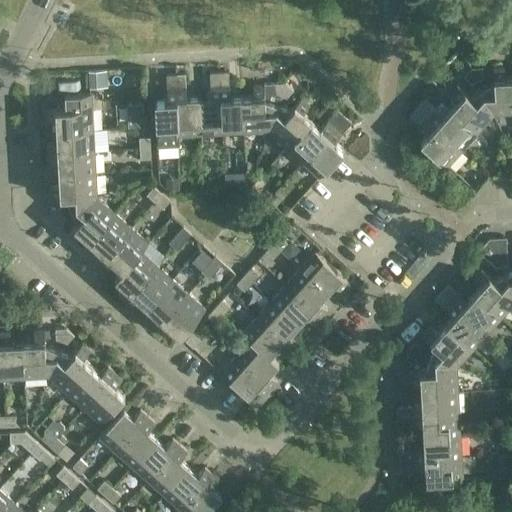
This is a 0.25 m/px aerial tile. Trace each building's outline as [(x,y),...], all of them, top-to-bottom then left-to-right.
[(472,82),(483,76),(482,66),(472,67),(464,75),(472,82)] [(494,82),(481,88),(494,113),(511,112),(511,75),(504,76),(504,66),(493,66),(494,82)] [(210,96),(199,97),(200,134),(222,133),(219,70),(209,71),(210,96)] [(228,70),(219,70),(222,133),(244,131),(242,95),(230,95),(228,70)] [(88,90),(107,89),(107,72),(88,72),(88,90)] [(185,72),(176,73),(179,135),(200,134),(199,97),(186,98),(185,72)] [(167,99),(154,99),(157,146),(179,145),(179,135),(176,73),(166,73),(167,99)] [(286,96),(293,89),(285,81),(274,82),(275,92),(286,96)] [(253,94),(242,95),(244,131),(268,130),(278,103),(265,98),(264,83),(252,83),(253,94)] [(457,99),(450,108),(477,132),(494,113),(481,88),(469,94),(457,84),(450,92),(457,99)] [(55,119),(56,130),(93,128),(91,95),(80,96),(81,107),(44,109),(45,119),(55,119)] [(291,107),(278,103),(268,130),(287,147),(311,120),(302,111),(309,104),(301,96),(291,107)] [(477,132),(450,108),(442,116),(423,99),(416,107),(463,148),(477,132)] [(463,148),(416,107),(410,114),(429,131),(420,140),(448,165),(463,148)] [(311,120),(287,147),(303,161),(344,115),(337,109),(320,127),(311,120)] [(344,115),(303,161),(319,176),(344,149),(334,140),(351,122),(344,115)] [(93,128),(56,130),(56,142),(46,143),(47,152),(94,150),(93,128)] [(151,146),(150,135),(140,136),(140,147),(151,146)] [(151,146),(140,147),(140,157),(151,157),(151,146)] [(94,150),(47,152),(47,162),(58,161),(59,173),(95,171),(94,150)] [(511,160),(510,159),(506,159),(503,163),(503,167),(506,170),(510,171),(511,169),(511,160)] [(95,171),(59,173),(59,185),(49,186),(49,197),(65,196),(71,209),(97,196),(95,171)] [(254,185),(260,190),(265,184),(259,178),(254,185)] [(155,201),(162,192),(154,185),(146,193),(155,201)] [(163,207),(170,199),(162,192),(155,201),(163,207)] [(269,198),(274,202),(280,196),(275,192),(269,198)] [(97,196),(71,209),(77,221),(67,233),(75,240),(82,232),(91,240),(115,212),(97,196)] [(50,207),(51,218),(63,212),(60,206),(50,207)] [(63,212),(51,218),(59,225),(66,217),(63,212)] [(115,212),(91,240),(99,248),(93,256),(100,263),(132,227),(115,212)] [(184,240),(191,232),(183,225),(175,233),(184,240)] [(132,227),(100,263),(107,269),(114,261),(122,268),(123,269),(140,249),(141,250),(148,242),(132,227)] [(184,240),(175,233),(168,241),(176,248),(184,240)] [(287,241),(279,234),(272,242),(280,249),(287,241)] [(280,249),(272,242),(265,250),(273,257),(280,249)] [(123,269),(122,268),(115,277),(125,285),(118,293),(125,299),(156,264),(141,250),(140,249),(123,269)] [(315,251),(300,268),(328,292),(335,284),(343,291),(350,282),(315,251)] [(501,264),(495,251),(488,259),(496,266),(501,264)] [(501,264),(507,261),(506,251),(495,251),(501,264)] [(216,269),(223,261),(215,254),(208,262),(216,269)] [(216,269),(208,262),(201,270),(209,277),(216,269)] [(156,264),(125,299),(132,306),(139,298),(148,306),(173,278),(156,264)] [(259,273),(251,266),(243,274),(251,282),(259,273)] [(300,268),(286,284),(321,315),(327,308),(319,301),(328,292),(300,268)] [(482,283),(474,292),(501,316),(511,304),(511,285),(506,272),(493,279),(482,268),(474,276),(482,283)] [(251,282),(243,274),(236,282),(244,289),(251,282)] [(173,278),(148,306),(157,314),(150,321),(157,328),(188,293),(173,278)] [(286,284),(271,300),(298,324),(306,315),(314,323),(321,315),(286,284)] [(501,316),(474,292),(466,300),(447,284),(441,291),(487,332),(501,316)] [(487,332),(441,291),(434,298),(453,315),(445,324),(473,348),(487,332)] [(188,293),(157,328),(164,335),(171,327),(181,335),(205,308),(188,293)] [(230,305),(222,298),(214,307),(222,314),(230,305)] [(271,300),(257,316),(292,348),(298,340),(290,333),(298,324),(271,300)] [(222,314),(214,307),(207,314),(215,321),(222,314)] [(257,316),(242,332),(277,364),(278,363),(270,356),(277,348),(285,355),(292,348),(257,316)] [(473,348),(445,324),(437,333),(430,326),(422,334),(434,344),(429,357),(456,366),(473,348)] [(61,340),(66,327),(55,328),(56,338),(61,340)] [(67,342),(74,334),(66,327),(61,340),(67,342)] [(34,339),(23,340),(25,377),(48,376),(58,349),(45,344),(44,328),(33,329),(34,339)] [(10,330),(1,331),(3,378),(25,377),(23,340),(10,341),(10,330)] [(200,338),(192,331),(185,339),(193,346),(200,338)] [(277,364),(242,332),(241,333),(249,340),(236,355),(271,387),(277,380),(270,373),(277,364)] [(421,354),(422,348),(415,341),(408,348),(421,354)] [(72,354),(58,349),(48,376),(68,392),(92,365),(83,357),(90,349),(82,342),(72,354)] [(421,354),(408,348),(409,360),(419,359),(421,354)] [(236,355),(221,372),(248,397),(256,387),(264,394),(271,387),(236,355)] [(456,366),(429,357),(425,370),(409,371),(410,382),(420,381),(420,393),(457,391),(456,366)] [(92,365),(68,392),(83,407),(115,372),(108,365),(101,373),(92,365)] [(115,372),(83,407),(100,422),(125,394),(115,386),(122,378),(115,372)] [(457,391),(420,393),(421,404),(396,406),(397,416),(459,413),(457,391)] [(16,414),(9,414),(8,408),(5,408),(5,425),(16,424),(16,414)] [(123,409),(99,436),(116,451),(147,416),(140,409),(133,417),(123,409)] [(459,413),(397,416),(397,425),(422,424),(423,436),(460,434),(459,413)] [(147,416),(116,451),(132,465),(156,438),(148,430),(154,422),(147,416)] [(48,429),(41,437),(57,451),(64,443),(48,429)] [(32,452),(39,444),(24,431),(9,431),(9,442),(20,442),(32,452)] [(460,434),(423,436),(424,448),(398,449),(399,459),(461,456),(460,434)] [(156,438),(132,465),(148,480),(179,444),(172,438),(165,446),(156,438)] [(40,458),(47,450),(39,444),(32,452),(40,458)] [(179,444),(148,480),(164,494),(189,467),(180,458),(187,451),(179,444)] [(461,456),(399,459),(399,469),(425,467),(425,480),(462,478),(461,456)] [(72,465),(80,472),(87,464),(80,457),(72,465)] [(64,481),(72,472),(63,465),(56,473),(64,481)] [(189,467),(164,494),(180,508),(212,473),(205,467),(198,474),(189,467)] [(72,487),(79,479),(72,472),(64,481),(72,487)] [(212,473),(180,508),(184,511),(207,511),(222,496),(212,487),(219,479),(212,473)] [(106,495),(113,487),(104,479),(97,487),(106,495)] [(106,495),(113,501),(120,493),(113,487),(106,495)] [(0,489),(0,511),(7,511),(15,503),(0,489)] [(97,510),(104,501),(95,494),(88,502),(97,510)] [(99,511),(108,511),(112,508),(104,501),(97,510),(99,511)] [(25,511),(15,503),(7,511),(36,511),(38,510),(38,509),(35,511),(25,511)]
